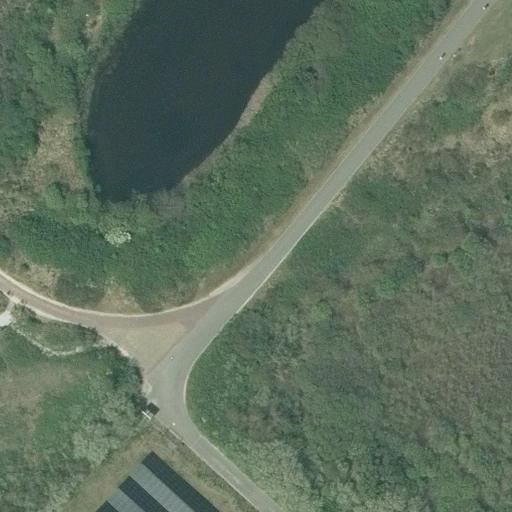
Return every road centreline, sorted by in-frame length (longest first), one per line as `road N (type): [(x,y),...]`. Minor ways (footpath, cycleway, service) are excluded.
road 1 (unclassified): [(216,314),(275,254),(483,0)]
road 2 (unclassified): [(273,511),(173,412),(175,372),(216,314)]
road 3 (unclassified): [(216,314),(205,308),(127,323),(74,318),(0,282)]
